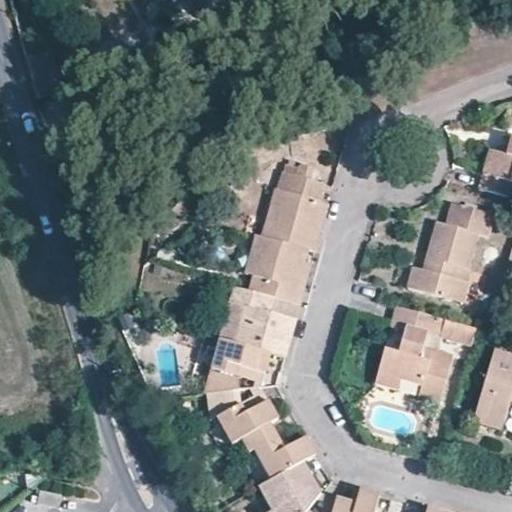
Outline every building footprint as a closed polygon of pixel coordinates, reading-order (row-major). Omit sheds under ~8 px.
[(187,0),(197,16),(225,0),(187,0)] [(60,78),(52,50),(25,58),(33,85),(60,78)] [(65,93),(61,78),(33,85),(37,101),(65,93)] [(500,180),(511,138),(507,137),(502,154),(489,150),(482,175),(500,180)] [(511,138),(500,180),(482,175),(479,190),(508,198),(511,184),(511,138)] [(314,253),(327,205),(322,203),(326,186),(312,181),(315,169),(300,165),(297,169),(286,166),(279,191),(276,191),(263,239),(314,253)] [(408,289),(463,304),(469,284),(464,283),(478,235),(488,238),(494,215),(454,204),(448,226),(438,223),(424,271),(414,269),(408,289)] [(296,289),(303,263),(310,265),(314,253),(263,239),(256,237),(249,261),(260,264),(256,278),(253,277),(249,292),(276,299),(280,285),(296,289)] [(256,278),(260,264),(249,261),(245,275),(253,277),(256,278)] [(299,306),(310,265),(303,263),(296,289),(280,285),(276,299),(299,306)] [(270,355),(285,359),(296,319),(272,313),(276,299),(249,292),(234,288),(230,303),(245,308),(235,345),(270,355)] [(299,306),(276,299),(272,313),(296,319),(299,306)] [(439,407),(454,355),(439,351),(447,321),(397,307),(391,328),(405,332),(399,353),(385,349),(375,385),(398,392),(401,382),(422,387),(418,401),(439,407)] [(264,375),(270,355),(235,345),(221,341),(206,396),(208,396),(239,392),(237,378),(240,368),(264,375)] [(473,423),(503,431),(511,402),(511,401),(511,356),(494,351),(473,423)] [(260,389),(264,375),(240,368),(237,378),(255,383),(252,390),(260,389)] [(246,414),(268,402),(260,389),(252,390),(256,397),(241,405),(246,414)] [(269,426),(278,421),(268,402),(246,414),(241,405),(239,392),(208,396),(211,422),(217,418),(233,446),(243,441),(269,426)] [(316,457),(306,439),(284,451),(269,426),(243,441),(250,454),(256,452),(272,481),(302,464),(316,457)] [(307,511),(308,511),(320,496),(302,464),(272,481),(260,488),(273,511),(307,511)] [(375,511),(380,496),(359,490),(355,505),(353,511),(375,511)] [(39,505),(61,509),(64,497),(41,493),(39,505)] [(353,511),(355,505),(336,500),(332,511),(308,511),(307,511),(353,511)]
